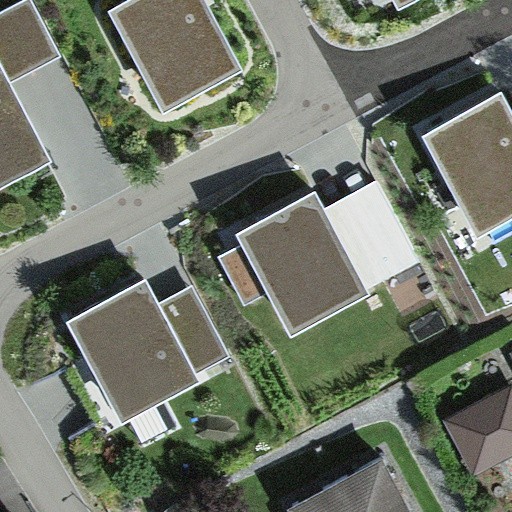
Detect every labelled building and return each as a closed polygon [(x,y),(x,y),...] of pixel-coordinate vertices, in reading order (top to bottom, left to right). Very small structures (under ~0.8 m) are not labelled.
[(25,0),(0,13),(0,61),(11,82),(61,56),(31,0),(25,0)] [(166,108),(244,67),(210,2),(208,0),(128,0),(109,12),(166,108)] [(416,0),(394,0),(399,9),(416,0)] [(11,82),(0,61),(0,189),(53,161),(18,94),(11,82)] [(511,116),(501,96),(424,136),(478,238),(511,220),(511,116)] [(377,180),(324,208),(368,290),(421,261),(377,180)] [(324,208),(316,192),(238,233),(244,245),(270,293),(293,336),(371,295),(368,290),(324,208)] [(270,293),(244,245),(220,257),(245,306),(270,293)] [(161,304),(146,278),(68,323),(122,424),(201,382),(197,374),(161,304)] [(192,288),(161,304),(197,374),(229,356),(192,288)] [(511,385),(445,420),(473,476),(511,456),(511,385)] [(287,511),(409,511),(381,460),(287,511)]
